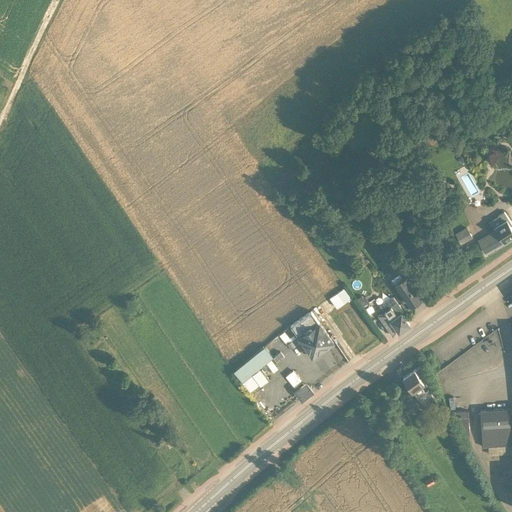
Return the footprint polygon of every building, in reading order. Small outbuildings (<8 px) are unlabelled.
[(355,172),(345,180),(354,192),(364,185),(355,172)] [(386,190),(392,184),(388,180),(382,187),(386,190)] [(409,204),(417,196),(409,189),(401,197),(409,204)] [(353,205),(347,197),(339,203),(345,212),(353,205)] [(497,216),(488,222),(495,233),(479,242),(485,253),(511,236),(511,227),(510,225),(511,224),(511,223),(504,212),(497,216)] [(467,227),(455,234),(461,244),(473,237),(467,227)] [(361,267),(368,262),(356,247),(349,252),(361,267)] [(396,285),(411,306),(421,298),(417,292),(420,290),(410,275),(396,285)] [(335,293),(342,304),(353,297),(345,286),(335,293)] [(511,292),(511,408),(511,409),(480,410),(482,447),(505,445),(511,445),(511,292)] [(410,324),(407,321),(401,313),(397,316),(388,303),(382,308),(384,311),(378,316),(393,336),(410,324)] [(291,326),(299,337),(298,337),(312,357),(333,342),(320,323),(311,311),(291,326)] [(298,345),(294,340),(290,343),(294,348),(298,345)] [(264,349),(241,368),(235,373),(243,383),(249,378),(248,376),(271,358),(264,349)] [(280,353),(275,357),(278,361),(283,357),(280,353)] [(437,403),(433,397),(429,390),(425,393),(421,386),(424,384),(423,382),(429,378),(420,366),(403,378),(422,405),(422,404),(427,410),(437,403)] [(289,378),(295,386),(301,382),(294,373),(289,378)] [(465,448),(471,447),(468,411),(451,412),(451,418),(465,448)] [(425,481),(429,488),(436,484),(431,478),(425,481)]
